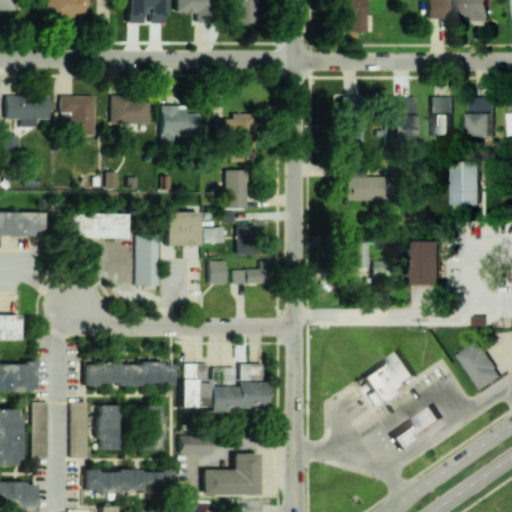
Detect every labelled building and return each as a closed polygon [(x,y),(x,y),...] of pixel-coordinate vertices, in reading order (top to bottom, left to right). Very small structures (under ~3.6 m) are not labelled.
[(0,0),(0,9),(12,10),(12,0),(0,0)] [(85,0),(43,0),(43,17),(73,18),(73,13),(85,13),(85,0)] [(162,0),(124,0),(124,22),(162,22),(162,0)] [(173,0),(173,11),(190,11),(190,22),(207,22),(207,0),(173,0)] [(230,0),(231,22),(253,22),(252,0),(230,0)] [(362,0),(340,0),(341,17),(345,17),(345,30),(363,30),(362,0)] [(445,0),(424,0),(425,18),(445,18),(445,0)] [(452,0),(452,15),(471,16),(471,20),(488,20),(488,0),(452,0)] [(46,118),(46,95),(3,96),(3,118),(17,118),(17,126),(34,126),(34,118),(46,118)] [(92,95),(57,95),(57,133),(92,134),(92,95)] [(357,97),(339,95),(338,111),(355,112),(357,97)] [(146,123),(146,97),(107,96),(107,122),(146,123)] [(411,96),(389,96),(389,135),(412,135),(411,96)] [(428,96),(429,136),(453,135),(452,96),(428,96)] [(494,135),(493,97),(469,97),(470,136),(494,135)] [(157,144),(170,144),(170,135),(196,136),(197,113),(182,113),(182,104),(157,104),(157,144)] [(225,160),(253,161),(254,113),(229,112),(229,118),(212,117),(212,131),(210,131),(210,142),(225,143),(225,160)] [(358,147),(358,117),(335,117),(335,146),(358,147)] [(0,149),(15,150),(15,134),(0,134),(0,149)] [(482,162),(455,161),(453,215),(464,215),(464,206),(480,206),(482,162)] [(244,207),(244,169),(222,169),(222,207),(244,207)] [(343,200),(382,199),(381,176),(362,176),(361,170),(342,170),(343,200)] [(0,234),(40,235),(40,211),(0,210),(0,234)] [(162,245),(195,244),(195,211),(162,211),(162,245)] [(231,219),(231,211),(217,211),(217,219),(231,219)] [(124,213),(58,212),(57,236),(123,237),(124,213)] [(253,253),(253,225),(233,225),(233,254),(253,253)] [(200,227),(201,242),(221,242),(221,226),(200,227)] [(133,285),(155,285),(154,233),(132,233),(133,285)] [(413,284),(441,285),(442,240),(413,240),(413,284)] [(365,267),(365,241),(345,242),(346,267),(365,267)] [(222,283),(222,260),(205,260),(206,283),(222,283)] [(229,284),(269,283),(269,260),(256,260),(256,269),(229,269),(229,284)] [(17,314),(0,314),(0,338),(17,339),(17,314)] [(481,389),(502,375),(478,340),(457,354),(481,389)] [(360,376),(377,402),(415,377),(399,351),(360,376)] [(81,383),(169,384),(169,362),(81,361),(81,383)] [(0,389),(32,390),(32,363),(0,362),(0,389)] [(260,409),(259,362),(233,363),(233,367),(206,368),(206,362),(178,363),(179,407),(206,406),(206,410),(260,409)] [(27,457),(43,457),(45,402),(29,401),(27,457)] [(67,457),(83,457),(84,401),(67,401),(67,457)] [(88,438),(95,438),(95,449),(114,449),(115,404),(95,404),(95,416),(88,416),(88,438)] [(159,404),(134,404),(136,450),(160,449),(159,404)] [(397,449),(442,420),(433,406),(388,436),(397,449)] [(0,464),(15,464),(14,408),(0,407),(0,464)] [(176,453),(208,454),(208,435),(176,434),(176,453)] [(200,469),(200,494),(255,495),(256,453),(230,452),(230,469),(200,469)] [(170,470),(82,469),(82,492),(169,494),(170,470)] [(0,509),(32,510),(32,482),(0,481),(0,509)]
